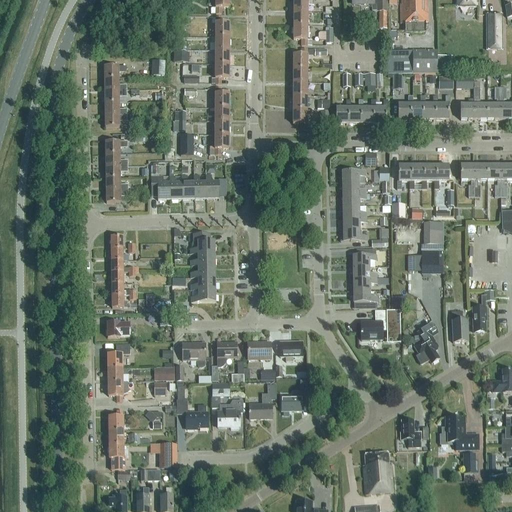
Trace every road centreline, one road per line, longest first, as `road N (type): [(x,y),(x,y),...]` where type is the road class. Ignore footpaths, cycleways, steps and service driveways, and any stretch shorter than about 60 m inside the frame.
road 1 (unclassified): [(88,0),(58,68),(52,126),(58,511)]
road 2 (residential): [(88,479),(84,244),(91,224)]
road 3 (unclassified): [(185,463),(250,460),(359,388)]
road 4 (residential): [(316,146),(511,146)]
road 5 (residential): [(91,224),(83,201),(84,45)]
road 6 (residential): [(318,322),(316,146)]
road 7 (unclassified): [(235,511),(380,420)]
road 8 (residential): [(91,224),(253,221)]
road 9 (unclassified): [(380,420),(511,340)]
road 10 (residential): [(254,146),(255,0)]
road 11 (tertiary): [(0,131),(46,0)]
